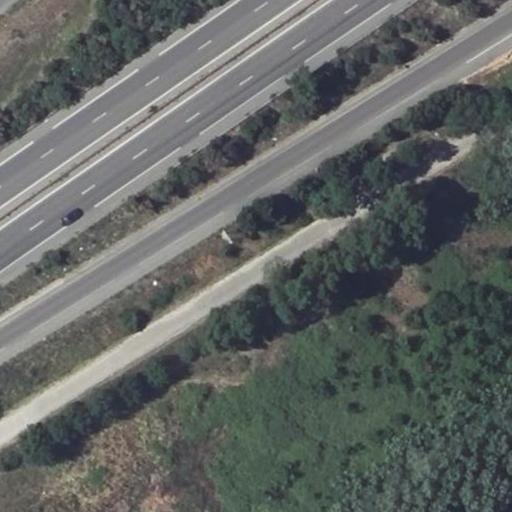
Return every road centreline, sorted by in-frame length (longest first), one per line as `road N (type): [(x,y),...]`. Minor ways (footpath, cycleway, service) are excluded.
road 1 (track): [(511,123),(416,169),(0,438)]
road 2 (trunk): [(0,336),(511,20)]
road 3 (trunk): [(0,248),(359,0)]
road 4 (trunk): [(262,0),(0,182)]
